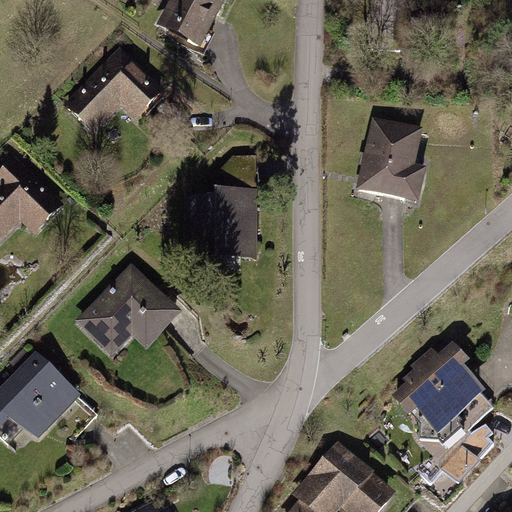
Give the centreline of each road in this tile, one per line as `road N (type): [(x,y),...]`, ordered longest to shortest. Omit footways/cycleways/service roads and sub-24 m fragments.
road 1 (residential): [(296,394),(308,322),(313,0)]
road 2 (residential): [(511,213),(296,394)]
road 3 (residential): [(296,394),(62,511)]
road 4 (residential): [(242,511),(296,394)]
